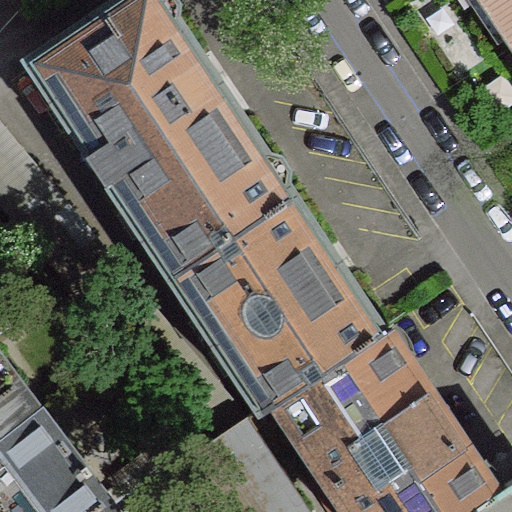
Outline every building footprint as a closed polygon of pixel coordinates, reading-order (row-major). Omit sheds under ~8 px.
[(272,403),(385,328),(166,0),(118,0),(30,60),(262,409),(272,403)] [(511,0),(475,0),(511,54),(511,0)] [(0,204),(203,449),(248,418),(0,119),(0,204)] [(344,511),(474,511),(509,491),(395,321),(385,328),(272,403),(344,511)] [(0,437),(45,404),(0,343),(0,437)] [(0,511),(128,511),(45,404),(0,437),(0,511)] [(310,511),(248,418),(203,449),(182,463),(215,511),(310,511)] [(511,511),(511,488),(509,491),(474,511),(511,511)]
